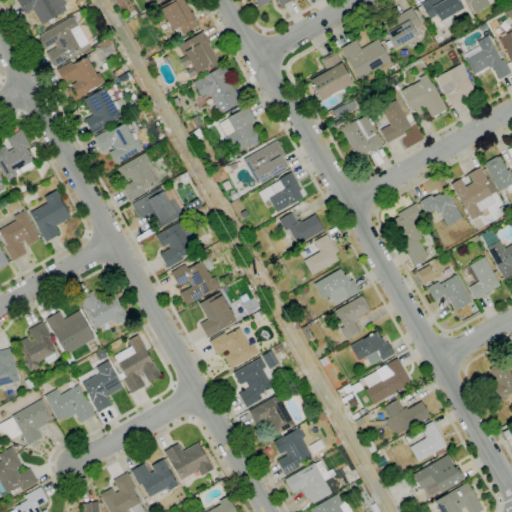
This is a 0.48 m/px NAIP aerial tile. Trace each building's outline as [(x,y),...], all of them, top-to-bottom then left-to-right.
[(41,25),(32,9),(24,13),(16,0),(63,0),(66,4),(63,6),(66,11),(41,25)] [(165,0),(151,8),(146,0),(165,0)] [(182,35),(180,31),(173,34),(159,7),(171,0),(183,0),(190,12),(191,12),(199,25),(190,30),(182,35)] [(271,0),(258,8),(253,0),(292,0),(280,7),(276,0),(271,0)] [(440,22),(437,16),(430,19),(424,9),(423,9),(420,3),(425,0),(459,0),(464,8),(440,22)] [(474,14),(470,7),(469,8),(465,1),(466,1),(465,0),(487,0),(490,5),(474,14)] [(392,48),(386,37),(388,37),(382,26),(399,17),(398,15),(411,8),(421,26),(414,30),(417,35),(396,47),(395,46),(392,48)] [(126,23),(125,21),(136,15),(137,17),(126,23)] [(53,67),(46,53),(56,47),(54,43),(44,49),(37,37),(72,17),(76,24),(77,24),(88,43),(88,44),(90,48),(70,60),(69,58),(53,67)] [(511,64),(508,58),(509,58),(498,39),(511,30),(511,64)] [(198,75),(185,54),(182,55),(177,46),(202,31),(204,34),(203,34),(208,43),(209,42),(210,45),(209,45),(219,63),(198,75)] [(499,79),(492,67),(489,68),(488,67),(474,74),(466,60),(466,59),(465,58),(468,56),(469,58),(481,51),(477,43),(478,42),(477,41),(487,36),(501,60),(503,59),(510,73),(499,79)] [(358,80),(341,49),(355,41),(359,49),(378,39),(390,62),(358,80)] [(321,101),(309,81),(310,81),(309,79),(310,78),(325,69),(320,60),(335,51),(343,64),(341,65),(352,83),(321,101)] [(78,98),(71,85),(76,82),(74,78),(64,84),(56,70),(70,62),(72,65),(75,63),(76,63),(86,57),(96,74),(98,73),(105,84),(86,95),(85,94),(78,98)] [(451,106),(435,79),(460,64),(467,77),(466,78),(474,91),(468,95),(469,96),(451,106)] [(220,114),(209,94),(201,99),(193,82),(224,65),(230,77),(228,78),(241,103),(220,114)] [(115,78),(112,73),(120,68),(123,73),(115,78)] [(418,123),(416,120),(426,114),(421,105),(412,111),(400,91),(410,85),(411,86),(420,81),(418,79),(425,75),(430,84),(431,83),(446,109),(432,118),(430,116),(418,123)] [(396,90),(390,80),(394,77),(398,83),(396,85),(399,89),(396,90)] [(92,133),(84,120),(92,115),(83,99),(104,87),(121,117),(92,133)] [(333,128),(330,122),(336,118),(332,111),(344,104),(343,102),(350,99),(351,101),(352,101),(356,107),(349,111),(349,112),(341,116),(345,122),(333,128)] [(386,143),(383,138),(378,131),(389,125),(380,109),(395,101),(410,127),(404,131),(405,133),(386,143)] [(231,156),(221,139),(234,132),(226,118),(247,106),(255,120),(250,122),(254,130),(256,128),(262,138),(231,156)] [(355,156),(340,129),(339,127),(342,126),(342,127),(344,127),(343,125),(348,122),(349,124),(355,121),(366,115),(368,119),(375,133),(376,134),(377,133),(382,143),(381,143),(382,146),(371,153),(369,150),(363,154),(362,153),(355,156)] [(115,164),(109,152),(114,149),(112,146),(101,152),(93,138),(109,129),(110,131),(124,124),(134,141),(137,140),(143,149),(115,164)] [(7,180),(0,168),(0,150),(5,147),(7,151),(12,148),(7,138),(21,130),(30,146),(25,148),(27,151),(28,150),(30,153),(29,154),(35,165),(16,176),(16,175),(7,180)] [(260,184),(259,182),(256,183),(243,160),(276,141),(285,156),(282,157),(287,166),(285,167),(286,169),(260,184)] [(129,202),(121,187),(132,181),(130,178),(124,181),(117,168),(144,153),(150,163),(146,165),(157,183),(143,190),(145,193),(129,202)] [(499,192),(483,165),(485,164),(485,163),(496,156),(496,158),(498,156),(507,171),(509,170),(510,173),(511,171),(511,183),(506,187),(507,188),(503,191),(502,190),(499,192)] [(217,169),(215,164),(221,161),(223,166),(217,169)] [(231,171),(229,166),(235,162),(238,168),(231,171)] [(471,220),(466,209),(465,210),(464,207),(463,208),(460,203),(461,203),(457,196),(456,196),(450,185),(460,179),(465,187),(473,182),(469,176),(464,178),(463,177),(480,168),(486,179),(488,178),(495,192),(490,194),(491,196),(489,197),(493,204),(481,211),(482,214),(471,220)] [(183,184),(179,176),(186,173),(190,180),(183,184)] [(276,212),(268,198),(263,201),(258,193),(279,181),(278,180),(291,173),(301,190),(298,191),(302,198),(276,212)] [(14,197),(11,190),(10,187),(14,185),(15,187),(16,187),(20,194),(14,197)] [(156,230),(146,214),(139,218),(131,204),(161,188),(169,202),(174,199),(183,215),(156,230)] [(26,205),(22,198),(34,190),(39,198),(26,205)] [(45,243),(29,213),(46,203),(43,198),(56,190),(60,198),(60,199),(68,213),(69,213),(71,217),(55,227),(59,235),(45,243)] [(447,227),(439,212),(437,214),(434,209),(427,213),(420,201),(431,195),(433,198),(439,194),(440,196),(446,192),(454,206),(461,218),(447,227)] [(232,201),(230,197),(236,193),(239,197),(232,201)] [(511,211),(508,214),(503,205),(508,202),(511,209),(511,211)] [(412,266),(400,245),(403,244),(392,224),(393,223),(392,221),(398,217),(397,214),(415,204),(423,217),(412,223),(421,239),(418,241),(428,257),(412,266)] [(12,262),(3,246),(6,245),(0,235),(0,229),(16,221),(13,217),(23,211),(37,236),(38,235),(39,237),(38,238),(39,240),(27,247),(24,241),(20,243),(26,254),(12,262)] [(297,245),(288,229),(285,231),(278,220),(291,213),(296,222),(300,220),(301,223),(315,215),(324,230),(297,245)] [(478,230),(473,222),(479,218),(484,226),(478,230)] [(167,268),(159,255),(170,248),(168,245),(162,248),(155,235),(182,220),(188,229),(184,232),(194,250),(181,257),(182,259),(167,268)] [(312,276),(303,261),(319,252),(313,242),(326,235),(337,253),(334,255),(338,261),(312,276)] [(474,243),(471,238),(476,235),(479,240),(474,243)] [(511,277),(506,281),(499,269),(498,270),(486,248),(494,244),(493,242),(497,240),(498,241),(499,241),(503,249),(511,244),(511,267),(511,268),(511,270),(511,277)] [(0,269),(0,248),(9,264),(0,269)] [(475,299),(468,287),(478,282),(477,281),(475,282),(470,274),(469,275),(464,268),(484,257),(500,285),(475,299)] [(186,306),(179,293),(191,287),(188,281),(178,286),(170,272),(185,264),(188,270),(202,262),(207,272),(208,272),(211,277),(210,277),(211,279),(214,277),(219,287),(202,296),(203,297),(186,306)] [(423,284),(416,272),(418,271),(416,269),(422,266),(423,269),(428,265),(435,278),(423,284)] [(334,305),(329,295),(321,299),(313,284),(340,269),(341,271),(343,274),(343,275),(343,276),(345,275),(349,281),(352,280),(358,292),(334,305)] [(455,310),(453,306),(449,308),(444,299),(445,299),(443,295),(433,300),(426,288),(437,282),(439,285),(456,275),(471,302),(455,310)] [(94,329),(77,300),(91,292),(98,303),(114,294),(128,319),(115,326),(112,319),(94,329)] [(207,338),(199,324),(207,320),(198,304),(220,292),(221,295),(221,296),(233,318),(234,318),(236,322),(207,338)] [(346,340),(331,313),(361,296),(362,298),(363,298),(369,308),(368,309),(369,311),(355,319),(356,321),(354,323),(359,333),(346,340)] [(64,355),(45,320),(59,312),(63,320),(78,311),(94,338),(64,355)] [(30,372),(15,344),(27,338),(30,343),(34,341),(28,330),(42,323),(50,338),(48,339),(55,353),(54,353),(57,359),(48,365),(44,359),(37,363),(39,367),(30,372)] [(230,369),(223,357),(229,354),(226,349),(216,355),(209,342),(224,333),(226,336),(239,328),(249,346),(252,344),(258,354),(230,369)] [(370,366),(365,357),(358,362),(349,347),(375,332),(379,339),(381,337),(385,344),(388,342),(394,354),(382,360),(381,360),(370,366)] [(131,393),(122,378),(120,379),(118,375),(122,372),(117,363),(118,363),(114,356),(130,346),(128,341),(137,335),(146,350),(144,350),(151,362),(152,362),(160,375),(148,383),(143,373),(139,375),(144,385),(131,393)] [(0,386),(0,350),(10,348),(19,381),(0,386)] [(99,361),(95,354),(103,349),(107,356),(99,361)] [(323,367),(319,360),(325,357),(329,363),(323,367)] [(245,408),(238,393),(248,388),(245,382),(240,385),(233,373),(260,358),(265,367),(262,369),(272,387),(259,395),(261,399),(245,408)] [(373,405),(364,390),(368,388),(363,378),(375,371),(380,368),(380,367),(384,364),(385,365),(397,359),(411,383),(373,405)] [(97,412),(90,401),(91,401),(81,383),(98,373),(96,368),(108,361),(112,368),(111,369),(122,388),(107,397),(111,404),(97,412)] [(495,406),(488,394),(496,389),(495,386),(497,384),(488,370),(503,361),(511,377),(511,391),(502,397),(504,400),(495,406)] [(28,390),(24,382),(30,378),(35,386),(28,390)] [(80,423),(75,414),(65,419),(63,417),(58,421),(44,397),(56,390),(60,396),(77,385),(94,415),(80,423)] [(276,435),(273,429),(270,431),(265,421),(256,426),(248,412),(278,395),(294,425),(285,430),(287,432),(281,435),(280,433),(276,435)] [(0,423),(11,418),(11,417),(41,399),(51,418),(44,422),(45,425),(36,430),(41,438),(28,446),(21,434),(11,439),(6,435),(4,434),(2,433),(0,433),(0,423)] [(403,432),(402,430),(401,430),(398,425),(399,424),(394,416),(390,418),(384,407),(397,400),(402,409),(405,407),(406,410),(421,402),(430,417),(403,432)] [(417,463),(409,448),(410,447),(404,437),(432,421),(442,440),(440,441),(444,448),(417,463)] [(284,475),(277,462),(287,456),(284,451),(279,454),(272,442),(282,437),(282,438),(294,431),(294,430),(299,427),(304,437),(301,439),(311,457),(297,464),(299,467),(284,475)] [(180,480),(171,464),(170,464),(163,452),(177,444),(182,452),(197,443),(208,462),(209,462),(213,469),(201,476),(199,474),(196,476),(194,472),(180,480)] [(0,495),(0,461),(1,461),(0,459),(0,453),(11,447),(24,471),(29,468),(37,482),(22,491),(19,487),(6,495),(5,493),(0,495)] [(376,459),(373,454),(378,451),(381,456),(376,459)] [(422,500),(417,492),(420,490),(411,474),(448,454),(454,464),(451,465),(453,469),(458,466),(464,477),(461,478),(462,481),(439,494),(439,493),(428,499),(427,497),(422,500)] [(149,498),(141,484),(138,486),(130,471),(144,463),(149,473),(153,471),(151,466),(163,459),(168,469),(174,480),(175,480),(178,485),(168,491),(166,488),(149,498)] [(313,504),(309,497),(306,498),(301,489),(292,494),(284,480),(296,473),(296,474),(314,463),(314,464),(319,461),(326,472),(332,469),(333,471),(331,473),(332,473),(331,473),(332,474),(331,474),(331,475),(329,476),(330,478),(324,481),(331,493),(313,504)] [(129,511),(128,510),(124,511),(108,511),(99,495),(111,488),(114,493),(118,491),(112,480),(126,472),(135,488),(132,490),(140,503),(139,503),(143,511),(129,511)] [(439,511),(433,501),(467,482),(482,509),(477,511),(466,511),(464,507),(460,510),(461,511),(439,511)] [(9,511),(14,509),(14,508),(27,500),(24,496),(40,487),(48,501),(37,507),(39,511),(42,511),(46,510),(47,511),(9,511)] [(311,511),(310,510),(337,494),(342,503),(345,501),(351,511),(311,511)] [(196,505),(192,498),(197,495),(201,502),(196,505)] [(206,511),(220,505),(218,502),(227,497),(235,511),(206,511)] [(82,511),(81,504),(97,502),(98,511),(82,511)]
